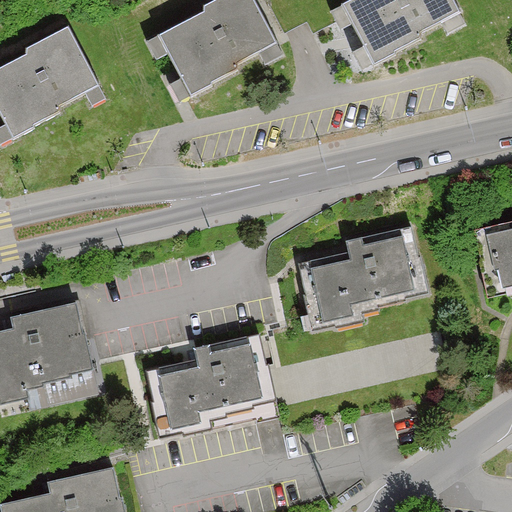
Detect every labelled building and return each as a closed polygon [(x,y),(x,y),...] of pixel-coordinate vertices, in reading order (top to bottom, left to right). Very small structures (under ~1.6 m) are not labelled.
[(212,18),(167,42),(198,99),(285,52),(256,0),(236,0),(210,14),(212,18)] [(370,0),(350,11),(380,68),(467,21),(455,0),(370,0)] [(33,60),(0,77),(0,106),(19,141),(106,94),(73,34),(31,56),(33,60)] [(511,233),(495,237),(508,299),(511,298),(511,233)] [(352,267),(321,271),(330,330),(365,324),(362,306),(419,297),(411,243),(372,249),(370,239),(348,243),(352,267)] [(22,334),(0,338),(0,403),(29,398),(31,413),(101,401),(84,310),(20,321),(22,334)] [(204,374),(169,377),(172,417),(157,418),(159,439),(207,435),(206,419),(257,415),(252,350),(202,354),(204,374)] [(126,511),(121,474),(52,486),(55,502),(9,509),(9,511),(126,511)]
